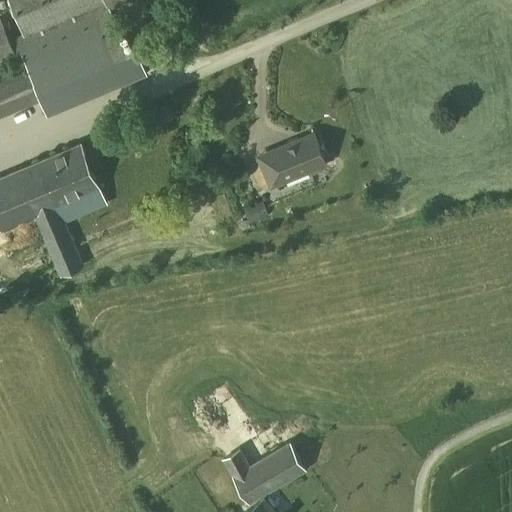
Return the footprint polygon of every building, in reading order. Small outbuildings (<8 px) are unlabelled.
[(9,0),(24,35),(15,40),(28,70),(0,81),(0,118),(42,101),(48,117),(122,85),(148,75),(135,45),(126,48),(109,9),(129,0),(9,0)] [(0,67),(18,60),(1,18),(0,18),(0,67)] [(261,190),(272,186),(328,163),(315,133),(272,151),(275,159),(263,164),(264,168),(253,172),(261,190)] [(60,276),(85,266),(59,206),(101,188),(81,143),(0,177),(0,226),(2,230),(35,216),(60,276)] [(255,459),(218,395),(199,410),(239,476),(253,500),(267,491),(307,465),(291,437),(255,459)] [(283,511),(267,491),(244,511),(283,511)]
